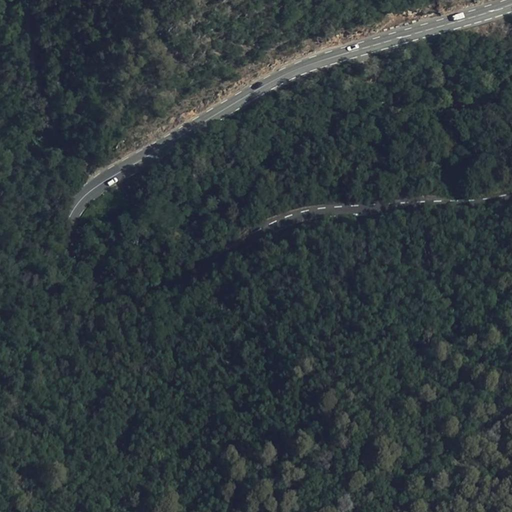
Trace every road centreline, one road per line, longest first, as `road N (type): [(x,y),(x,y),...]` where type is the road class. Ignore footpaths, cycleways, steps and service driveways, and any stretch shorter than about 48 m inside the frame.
road 1 (secondary): [(511,0),(311,67),(183,132),(85,195),(64,236),(79,277),(117,302),(181,285),(262,237),(315,218),(511,200)]
road 2 (track): [(109,175),(57,145),(37,77),(32,0)]
